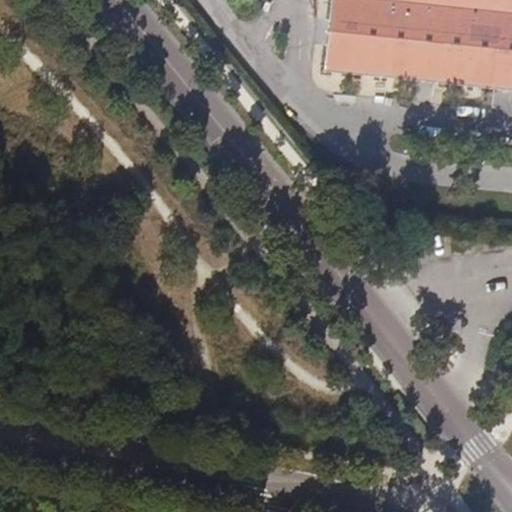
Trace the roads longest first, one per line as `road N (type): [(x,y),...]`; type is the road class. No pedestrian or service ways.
road 1 (tertiary): [(113,0),(511,489)]
road 2 (track): [(408,298),(163,0)]
road 3 (unknown): [(188,416),(0,383)]
